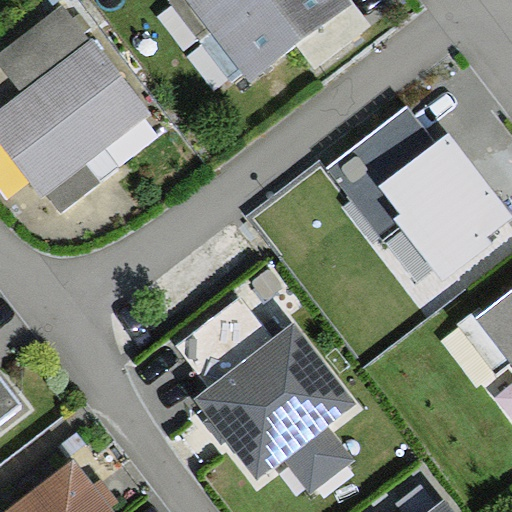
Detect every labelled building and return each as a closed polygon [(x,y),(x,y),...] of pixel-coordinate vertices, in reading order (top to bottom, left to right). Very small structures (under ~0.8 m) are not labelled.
[(170,0),(232,89),(332,20),(318,0),(170,0)] [(136,127),(57,20),(0,61),(0,87),(13,105),(0,114),(0,173),(26,208),(136,127)] [(415,297),(427,287),(434,296),(483,257),(478,250),(506,228),(444,148),(434,156),(402,115),(322,178),(415,297)] [(511,301),(483,324),(511,360),(511,301)] [(290,343),(198,411),(251,481),(279,459),(305,494),(343,466),(317,432),(342,413),(290,343)] [(93,511),(69,479),(24,511),(93,511)]
